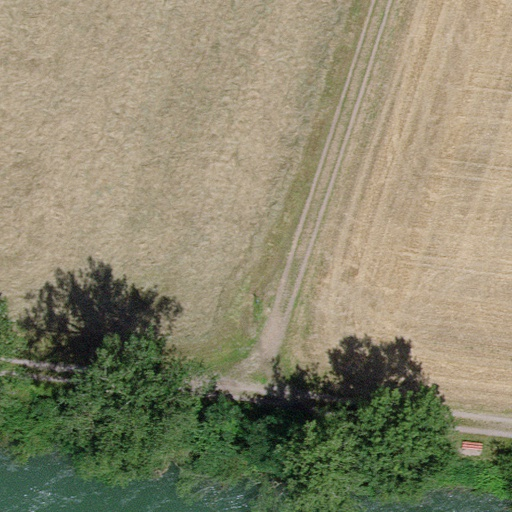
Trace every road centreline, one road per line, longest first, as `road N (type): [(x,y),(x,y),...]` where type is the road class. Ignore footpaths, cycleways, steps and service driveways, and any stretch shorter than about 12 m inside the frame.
road 1 (track): [(511,432),(0,370)]
road 2 (track): [(371,0),(290,256),(267,404)]
